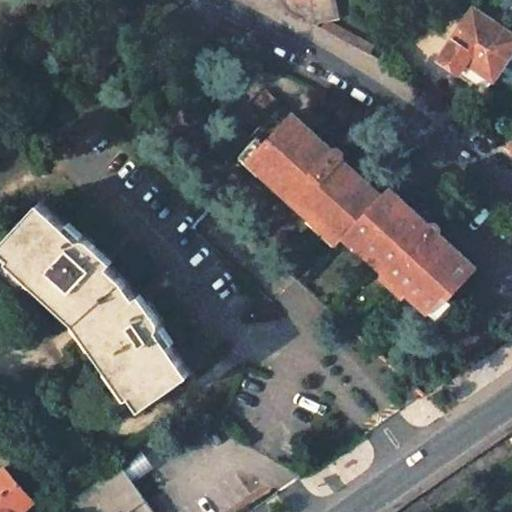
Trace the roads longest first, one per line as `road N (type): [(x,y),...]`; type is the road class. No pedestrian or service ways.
road 1 (tertiary): [(220,0),(382,93),(511,185)]
road 2 (primary): [(511,400),(352,511)]
